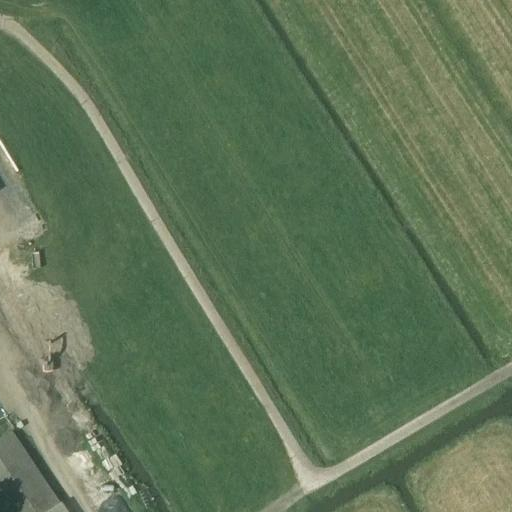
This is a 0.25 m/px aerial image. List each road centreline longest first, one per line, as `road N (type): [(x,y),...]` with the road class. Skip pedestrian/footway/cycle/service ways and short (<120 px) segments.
road 1 (track): [(0,26),(38,47),(113,149),(320,490)]
road 2 (track): [(286,511),(511,375)]
